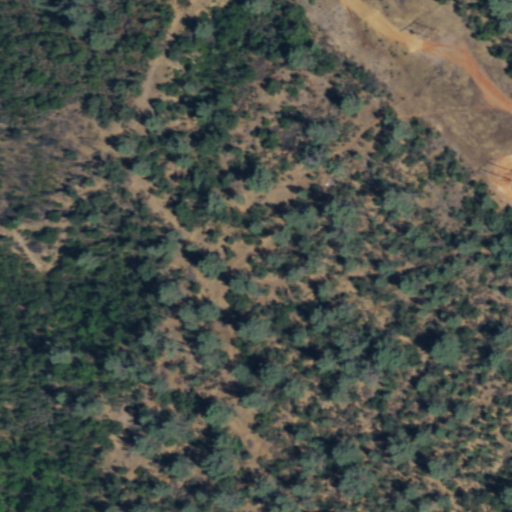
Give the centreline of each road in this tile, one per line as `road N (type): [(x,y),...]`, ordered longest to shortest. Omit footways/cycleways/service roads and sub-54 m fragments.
road 1 (track): [(511,106),(444,107),(374,121),(303,175),(278,223),(208,288),(206,305),(229,335),(238,428),(267,511)]
road 2 (track): [(511,103),(456,49),(423,45),(360,0)]
